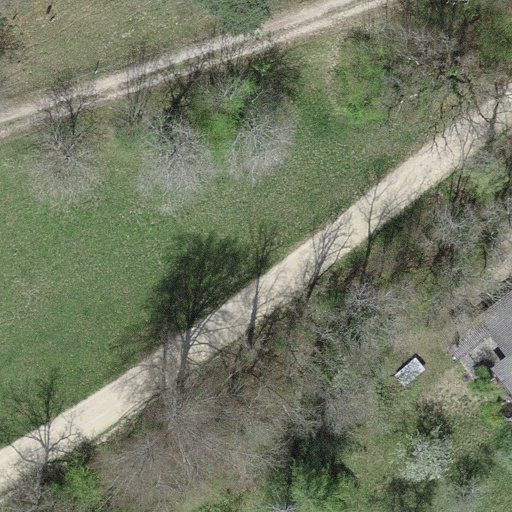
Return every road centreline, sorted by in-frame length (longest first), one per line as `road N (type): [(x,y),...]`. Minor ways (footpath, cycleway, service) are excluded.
road 1 (track): [(511,82),(0,469)]
road 2 (track): [(347,0),(212,59),(0,129)]
